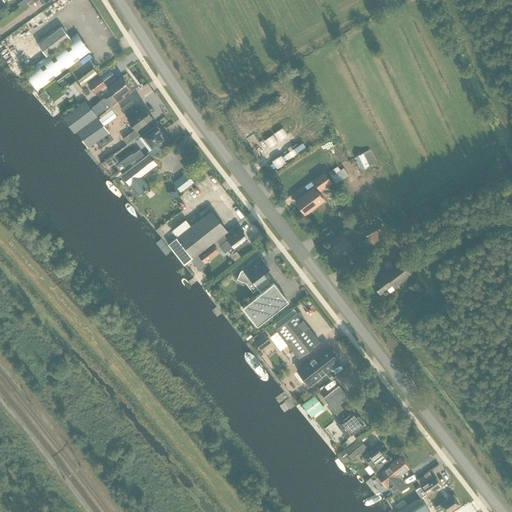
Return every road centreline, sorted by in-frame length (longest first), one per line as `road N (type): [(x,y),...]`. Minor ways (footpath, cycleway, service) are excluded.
road 1 (tertiary): [(501,511),(183,99),(118,0)]
road 2 (track): [(511,187),(326,286)]
